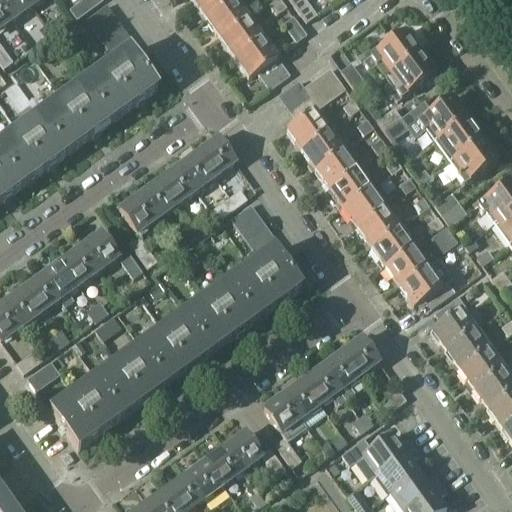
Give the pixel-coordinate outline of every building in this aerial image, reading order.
[(31,10),(23,0),(0,0),(0,7),(11,24),(31,10)] [(44,0),(23,0),(31,10),(44,0)] [(83,18),(103,4),(100,0),(86,0),(75,8),(83,18)] [(231,0),(197,0),(191,5),(205,24),(233,3),(231,0)] [(287,0),(297,14),(307,6),(305,3),(309,0),(287,0)] [(278,2),(268,9),(275,19),(285,12),(278,2)] [(220,43),(248,22),(233,3),(205,24),(220,43)] [(0,32),(11,24),(0,7),(0,32)] [(76,23),(83,18),(75,8),(69,12),(76,23)] [(85,24),(93,34),(114,19),(106,9),(85,24)] [(93,34),(100,44),(121,29),(114,19),(93,34)] [(306,39),(293,21),(282,28),(296,47),(306,39)] [(234,63),(262,42),(248,22),(220,43),(234,63)] [(45,31),(52,41),(59,35),(53,26),(45,31)] [(100,44),(108,54),(128,40),(121,29),(100,44)] [(52,41),(45,31),(40,35),(47,45),(52,41)] [(366,64),(363,66),(370,75),(373,72),(380,67),(388,79),(418,57),(417,55),(419,52),(414,45),(409,45),(401,33),(395,37),(397,40),(366,64)] [(137,52),(128,40),(108,54),(115,64),(128,54),(130,57),(137,52)] [(283,70),(277,62),(262,42),(234,63),(248,82),(255,77),(262,86),(283,70)] [(0,49),(0,69),(3,73),(12,67),(0,49)] [(128,54),(115,64),(83,87),(112,126),(156,93),(130,57),(128,54)] [(418,57),(388,79),(397,90),(389,96),(396,106),(428,83),(430,86),(436,82),(427,69),(428,65),(423,58),(419,58),(418,57)] [(351,69),(341,76),(359,101),(368,93),(351,69)] [(262,86),(269,94),(289,80),(283,70),(262,86)] [(330,73),(321,79),(336,100),(345,94),(330,73)] [(327,107),(336,100),(321,79),(312,86),(327,107)] [(284,111),(305,95),(303,92),(299,86),(277,101),(284,111)] [(318,113),(327,107),(312,86),(303,92),(305,95),(312,105),(318,113)] [(67,158),(112,126),(83,87),(39,119),(67,158)] [(284,111),(291,120),(312,105),(305,95),(284,111)] [(425,106),(401,123),(408,133),(414,142),(423,135),(428,132),(437,145),(466,124),(466,122),(467,118),(462,112),(457,111),(451,102),(432,115),(425,106)] [(359,113),(352,104),(343,111),(349,120),(359,113)] [(318,113),(312,105),(291,120),(297,128),(315,116),(318,113)] [(393,113),(377,125),(384,135),(401,123),(393,113)] [(297,128),(286,135),(301,156),(329,135),(315,116),(297,128)] [(0,159),(23,190),(67,158),(39,119),(0,147),(0,159)] [(401,123),(384,135),(391,145),(408,133),(401,123)] [(373,133),(366,124),(357,131),(363,140),(373,133)] [(466,124),(437,145),(452,165),(458,161),(481,144),(475,135),(476,131),(471,124),(467,124),(466,124)] [(329,135),(301,156),(314,175),(343,154),(329,135)] [(216,141),(215,142),(208,147),(209,149),(197,157),(215,181),(234,167),(216,141)] [(380,143),(371,150),(377,159),(387,152),(380,143)] [(458,161),(452,165),(461,178),(457,181),(463,190),(497,166),(490,156),(491,151),(487,145),(482,145),(481,144),(458,161)] [(343,154),(314,175),(328,194),(357,174),(343,154)] [(215,181),(197,157),(185,166),(184,165),(177,170),(195,195),(215,181)] [(0,206),(23,190),(0,159),(0,206)] [(385,170),(391,179),(401,172),(394,163),(385,170)] [(195,195),(177,170),(169,176),(171,177),(158,186),(175,209),(195,195)] [(357,174),(328,194),(342,213),(371,193),(357,174)] [(424,175),(413,183),(419,190),(429,182),(424,175)] [(399,189),(405,198),(415,191),(408,182),(399,189)] [(511,187),(511,185),(477,210),(484,219),(488,216),(497,227),(511,216),(511,187)] [(175,209),(158,186),(147,195),(146,193),(138,198),(156,223),(175,209)] [(236,211),(247,203),(239,193),(228,201),(236,211)] [(371,193),(342,213),(356,233),(366,226),(384,212),(371,193)] [(156,223),(138,198),(130,204),(131,206),(120,213),(119,214),(136,238),(156,223)] [(458,209),(451,199),(434,211),(441,221),(458,209)] [(226,218),(236,211),(228,201),(218,208),(226,218)] [(429,211),(423,202),(413,209),(419,218),(429,211)] [(220,223),(226,218),(218,208),(212,213),(220,223)] [(230,223),(238,233),(258,219),(250,209),(230,223)] [(458,209),(441,221),(449,231),(465,219),(458,209)] [(366,226),(356,233),(370,252),(398,231),(384,212),(366,226)] [(511,216),(497,227),(511,248),(511,216)] [(238,233),(245,244),(265,229),(258,219),(238,233)] [(437,221),(427,228),(433,237),(443,230),(437,221)] [(190,229),(197,240),(202,236),(194,226),(190,229)] [(197,240),(190,229),(185,233),(192,243),(197,240)] [(245,244),(253,254),(273,239),(265,229),(245,244)] [(398,231),(370,252),(384,272),(413,251),(398,231)] [(117,261),(100,238),(88,247),(87,245),(80,251),(98,276),(117,261),(133,283),(141,277),(125,255),(117,261)] [(253,254),(260,263),(273,254),(275,257),(282,252),(273,239),(253,254)] [(141,243),(131,250),(147,272),(156,266),(141,243)] [(61,266),(78,290),(98,276),(80,251),(72,256),(73,258),(61,266)] [(413,251),(384,272),(398,291),(427,271),(413,251)] [(260,263),(228,286),(256,325),(301,293),(275,257),(273,254),(260,263)] [(477,263),(482,270),(492,262),(487,255),(477,263)] [(41,279),(58,304),(78,290),(61,266),(49,275),(48,274),(41,279)] [(427,271),(398,291),(413,311),(423,304),(441,291),(427,271)] [(491,284),(497,291),(507,283),(502,276),(491,284)] [(22,294),(39,318),(58,304),(41,279),(33,285),(34,286),(22,294)] [(511,290),(507,283),(497,291),(502,298),(511,290)] [(228,286),(184,319),(212,357),(256,325),(228,286)] [(441,291),(423,304),(430,314),(454,297),(447,286),(441,291)] [(2,307),(19,332),(39,318),(22,294),(10,303),(9,302),(2,307)] [(445,356),(446,355),(475,334),(461,314),(465,312),(458,301),(434,319),(441,328),(431,336),(432,335),(439,345),(438,346),(445,356)] [(0,345),(19,332),(2,307),(0,308),(0,345)] [(95,312),(102,322),(107,318),(100,308),(95,312)] [(102,322),(95,312),(88,317),(94,327),(102,322)] [(184,319),(139,351),(167,389),(212,357),(184,319)] [(501,332),(507,341),(511,337),(511,326),(511,325),(501,332)] [(460,374),(490,352),(484,343),(486,342),(478,332),(475,334),(446,355),(453,365),(451,366),(458,375),(460,374)] [(56,340),(63,350),(69,345),(62,335),(56,340)] [(63,350),(56,340),(50,344),(57,354),(63,350)] [(377,366),(360,342),(353,347),(354,349),(341,358),(358,381),(377,366)] [(96,383),(95,383),(122,422),(167,389),(139,351),(105,376),(96,383)] [(473,394),(504,371),(498,362),(499,361),(492,351),(490,352),(460,374),(467,384),(466,385),(473,394)] [(36,354),(16,368),(24,378),(43,365),(36,354)] [(358,381),(341,358),(330,366),(329,365),(321,371),(346,404),(356,397),(349,387),(358,381)] [(50,367),(27,384),(36,396),(39,394),(60,379),(52,368),(50,367)] [(487,415),(488,414),(511,395),(511,382),(511,381),(511,378),(506,370),(504,371),(473,394),(481,404),(480,405),(487,415)] [(346,404),(321,371),(314,376),(315,377),(303,386),(319,409),(330,401),(337,411),(346,404)] [(95,383),(50,416),(58,428),(66,438),(78,454),(122,422),(95,383)] [(319,409),(303,386),(291,395),(290,393),(282,399),(300,423),(319,409)] [(383,415),(386,419),(405,405),(397,394),(380,407),(385,413),(383,415)] [(500,434),(502,433),(511,425),(511,395),(488,414),(495,423),(493,424),(500,434)] [(300,423),(282,399),(275,404),(276,405),(264,414),(285,443),(276,450),(294,475),(299,472),(296,469),(301,465),(287,447),(307,433),(300,423)] [(366,433),(373,429),(366,419),(359,424),(366,433)] [(360,438),(366,433),(359,424),(353,428),(360,438)] [(511,425),(502,433),(509,443),(508,444),(511,449),(511,425)] [(261,460),(244,437),(232,446),(231,445),(224,450),(242,476),(262,461),(277,482),(281,479),(284,483),(289,479),(270,453),(261,460)] [(371,453),(365,445),(342,462),(350,473),(355,470),(367,486),(375,480),(414,452),(408,443),(398,450),(390,439),(371,453)] [(328,461),(334,456),(327,447),(321,451),(328,461)] [(205,466),(222,490),(242,476),(224,450),(216,456),(217,457),(205,466)] [(414,452),(375,480),(388,498),(417,478),(410,468),(420,460),(414,452)] [(185,478),(203,504),(222,490),(205,466),(193,475),(192,473),(185,478)] [(339,477),(334,470),(327,474),(332,482),(339,477)] [(166,494),(179,511),(191,511),(203,504),(185,478),(178,484),(179,485),(166,494)] [(417,478),(388,498),(397,511),(408,511),(441,489),(434,480),(425,487),(417,478)] [(441,489),(408,511),(442,511),(437,504),(447,498),(441,489)] [(146,507),(149,511),(179,511),(166,494),(155,503),(154,501),(146,507)] [(347,502),(354,511),(367,511),(356,496),(347,502)] [(258,511),(265,507),(257,497),(251,502),(258,511)] [(0,511),(10,511),(8,508),(7,508),(0,498),(0,511)]
